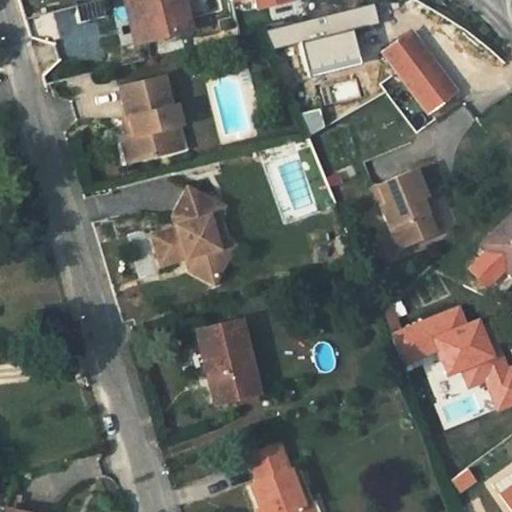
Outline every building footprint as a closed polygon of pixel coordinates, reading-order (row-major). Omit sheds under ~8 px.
[(122,0),(133,43),(140,41),(129,0),(122,0)] [(129,0),(140,41),(189,29),(181,0),(129,0)] [(428,109),(452,91),(407,33),(383,52),(402,78),(389,89),(412,121),(428,109)] [(164,127),(175,124),(177,123),(173,106),(167,107),(160,78),(116,89),(123,118),(127,117),(131,135),(119,138),(125,162),(169,151),(164,127)] [(456,95),(452,91),(428,109),(431,115),(456,95)] [(180,148),(175,124),(164,127),(169,151),(180,148)] [(422,199),(428,197),(415,168),(378,183),(386,203),(380,206),(397,246),(435,231),(422,199)] [(386,203),(378,183),(372,185),(380,206),(386,203)] [(203,218),(210,203),(183,189),(168,218),(172,230),(148,237),(157,267),(182,260),(191,257),(197,278),(210,285),(225,255),(213,249),(203,218)] [(441,228),(428,197),(422,199),(435,231),(441,228)] [(220,208),(210,203),(203,218),(213,249),(225,255),(229,246),(221,242),(215,220),(220,208)] [(503,266),(506,269),(511,263),(511,214),(482,244),(488,250),(503,266)] [(503,266),(488,250),(469,269),(484,284),(503,266)] [(191,257),(182,260),(185,272),(197,278),(191,257)] [(425,301),(411,286),(396,300),(410,315),(425,301)] [(495,351),(489,334),(491,333),(487,324),(478,328),(475,319),(464,324),(457,307),(390,334),(401,362),(432,349),(443,374),(459,368),(466,386),(484,379),(496,408),(511,401),(511,365),(505,368),(497,350),(495,351)] [(195,330),(208,379),(214,378),(220,403),(257,394),(239,319),(195,330)] [(459,368),(443,374),(430,379),(438,397),(466,386),(459,368)] [(214,405),(220,403),(214,378),(208,379),(214,405)] [(250,485),(260,511),(311,511),(308,502),(302,505),(290,473),(279,444),(248,456),(258,482),(250,485)] [(450,478),(456,487),(472,475),(466,467),(450,478)] [(511,511),(511,468),(491,484),(511,511)] [(295,470),(290,473),(302,505),(308,502),(295,470)] [(472,475),(456,487),(459,492),(475,479),(472,475)]
